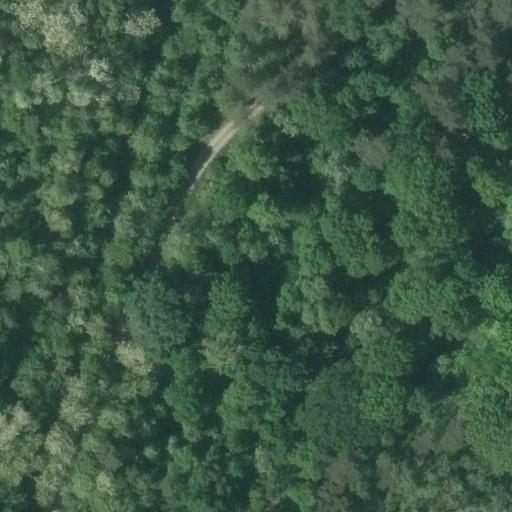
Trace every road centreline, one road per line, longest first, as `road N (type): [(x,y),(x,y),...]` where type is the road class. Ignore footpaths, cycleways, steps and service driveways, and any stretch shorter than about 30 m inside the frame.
road 1 (track): [(33,511),(188,171)]
road 2 (track): [(188,171),(212,136),(353,0)]
